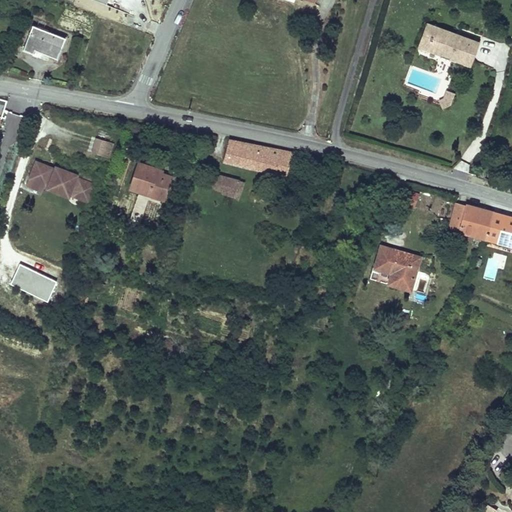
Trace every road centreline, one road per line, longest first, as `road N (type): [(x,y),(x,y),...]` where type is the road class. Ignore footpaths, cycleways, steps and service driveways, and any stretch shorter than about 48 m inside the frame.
road 1 (unclassified): [(511,200),(312,146),(135,111)]
road 2 (unknown): [(351,156),(387,0)]
road 3 (unclassified): [(135,111),(0,83)]
